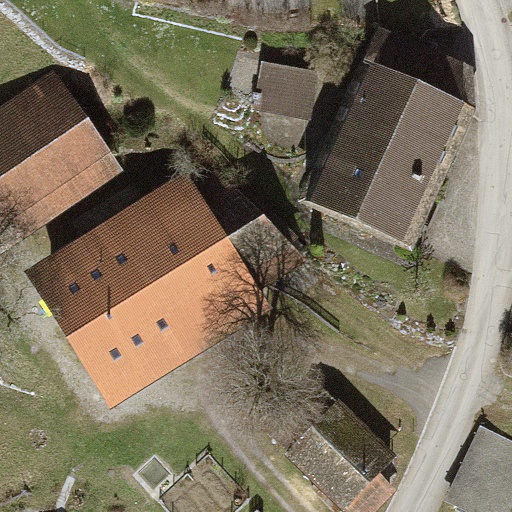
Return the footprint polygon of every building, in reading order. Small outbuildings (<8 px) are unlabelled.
[(376,31),(293,214),(410,266),(476,119),(460,112),(477,76),(376,31)] [(323,79),(255,64),(244,114),(312,129),(323,79)] [(49,75),(0,109),(0,260),(120,177),(49,75)] [(20,282),(102,419),(268,320),(260,307),(311,276),(209,182),(191,193),(186,184),(20,282)] [(335,410),(281,463),(329,511),(382,511),(392,502),(375,484),(395,464),(351,419),(359,412),(335,388),(324,399),(335,410)] [(511,511),(511,452),(479,437),(445,510),(449,511),(511,511)]
